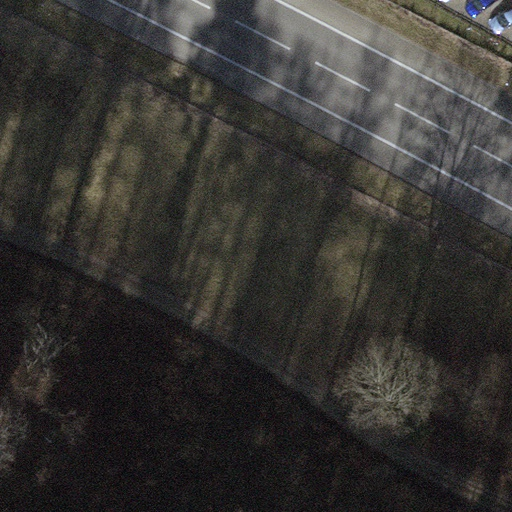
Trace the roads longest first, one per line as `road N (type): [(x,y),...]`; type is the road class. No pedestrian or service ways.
road 1 (track): [(511,506),(127,279),(0,227)]
road 2 (trunk): [(195,0),(511,167)]
